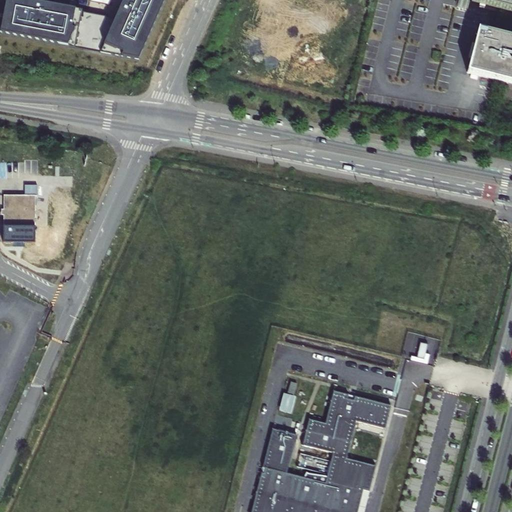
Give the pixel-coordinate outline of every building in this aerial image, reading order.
[(118,0),(112,13),(42,0),(0,0),(0,34),(142,62),(169,0),(118,0)] [(469,0),(467,9),(477,12),(480,2),(473,0),(469,0)] [(511,0),(482,0),(482,2),(511,10),(511,36),(488,31),(477,74),(511,82),(511,0)] [(27,193),(6,192),(7,207),(7,212),(7,228),(13,228),(13,236),(29,236),(29,229),(42,229),(42,193),(40,193),(40,183),(28,183),(27,193)] [(432,349),(415,344),(410,361),(428,365),(432,349)] [(298,387),(285,383),(277,418),(290,421),(298,387)] [(385,431),(391,407),(354,398),(353,403),(347,401),(348,397),(333,393),(324,430),(307,426),(306,432),(301,453),(332,460),(326,485),(300,479),(298,485),(286,482),(295,442),(273,436),(271,436),(261,475),(264,475),(262,480),(260,480),(252,511),(358,511),(364,492),(370,494),(376,468),(347,461),(356,424),(385,431)]
